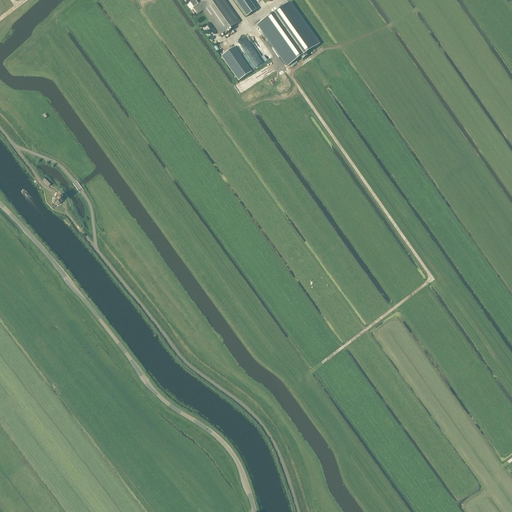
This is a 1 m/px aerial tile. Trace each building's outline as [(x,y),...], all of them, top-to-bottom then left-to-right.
[(195,0),(193,0),(190,3),(194,8),(193,9),(197,15),(203,11),(221,36),(240,22),(224,0),(205,0),(199,5),(195,0)] [(233,0),(246,17),(256,10),(248,0),(233,0)] [(257,25),(264,34),(287,67),(301,58),(302,60),(307,57),(305,54),(318,45),(289,3),(271,16),(257,25)] [(235,48),(221,57),(239,82),(252,72),(235,48)] [(51,184),(46,178),(43,181),(49,186),(51,184)] [(62,202),(62,199),(60,196),(56,196),(53,198),(53,201),(56,204),(58,205),(59,204),(62,202)]
